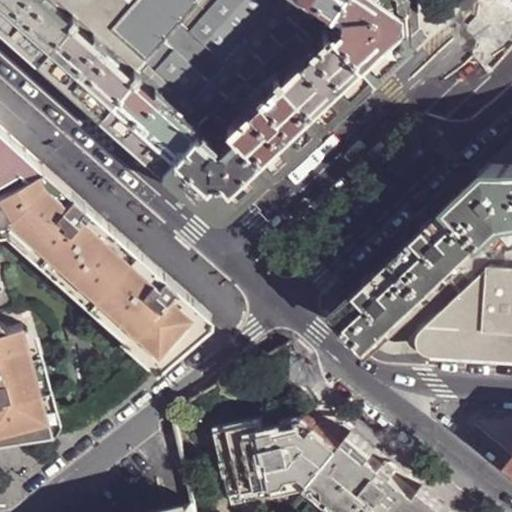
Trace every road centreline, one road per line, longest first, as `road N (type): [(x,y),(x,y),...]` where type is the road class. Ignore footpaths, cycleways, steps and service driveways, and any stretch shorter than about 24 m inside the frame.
road 1 (trunk): [(420,511),(94,457),(0,433)]
road 2 (trunk): [(0,434),(418,511)]
road 3 (tertiary): [(484,22),(222,253)]
road 4 (unclassified): [(287,307),(27,511)]
road 5 (tertiary): [(287,307),(511,103)]
road 6 (secondary): [(0,65),(189,235),(222,253)]
road 7 (tertiary): [(336,350),(380,400),(511,511)]
road 8 (secondary): [(336,350),(392,374),(511,388)]
